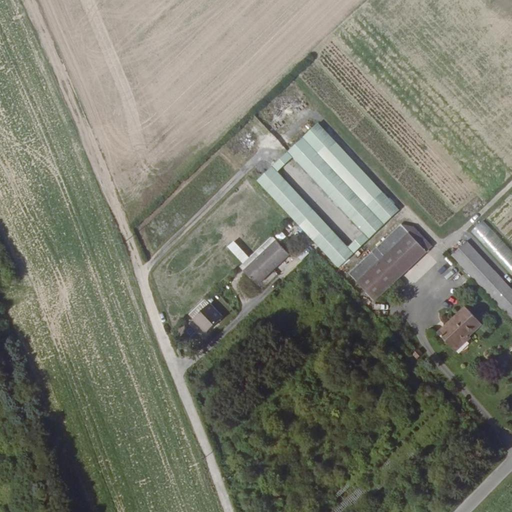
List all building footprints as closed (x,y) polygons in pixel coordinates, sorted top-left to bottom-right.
[(290,91),(277,103),(282,108),(295,95),(290,91)] [(341,270),(401,212),(317,127),(258,185),(341,270)] [(511,277),(511,252),(483,221),(471,232),(511,277)] [(402,226),(351,277),(378,304),(429,253),(402,226)] [(272,237),(239,268),(257,286),(289,256),(272,237)] [(511,291),(467,243),(451,257),(511,321),(511,291)] [(205,300),(188,315),(206,334),(223,319),(205,300)] [(485,326),(468,309),(440,335),(454,350),(468,337),(471,340),(485,326)] [(416,355),(421,360),(425,357),(419,352),(416,355)]
